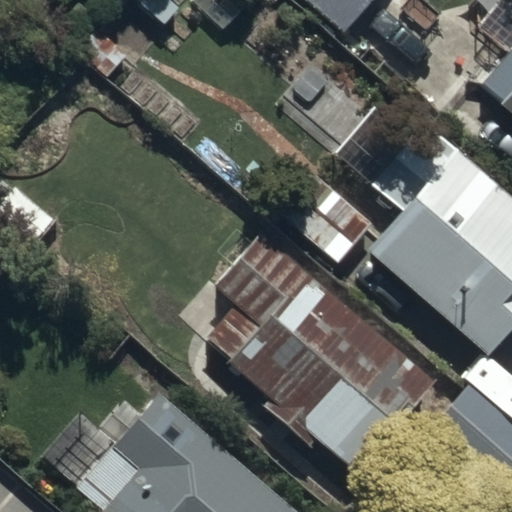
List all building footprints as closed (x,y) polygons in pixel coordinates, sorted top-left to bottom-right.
[(296,0),(339,36),(368,0),(296,0)] [(504,57),(476,87),(511,119),(511,11),(485,40),(504,57)] [(397,216),(363,256),(485,359),(511,326),(511,209),(416,128),(364,189),(397,216)] [(334,236),(318,253),(333,265),(367,227),(297,165),(278,186),(334,236)] [(50,223),(0,180),(0,221),(29,247),(50,223)] [(400,418),(427,386),(255,238),(248,245),(233,232),(214,255),(228,267),(216,281),(211,277),(177,316),(227,358),(220,367),(262,403),(256,410),(285,435),(292,427),(346,474),(397,415),(400,418)] [(484,511),(511,481),(511,431),(465,388),(412,447),(484,511)] [(284,511),(153,398),(133,422),(113,404),(94,426),(78,411),(39,456),(77,489),(71,496),(90,511),(284,511)]
